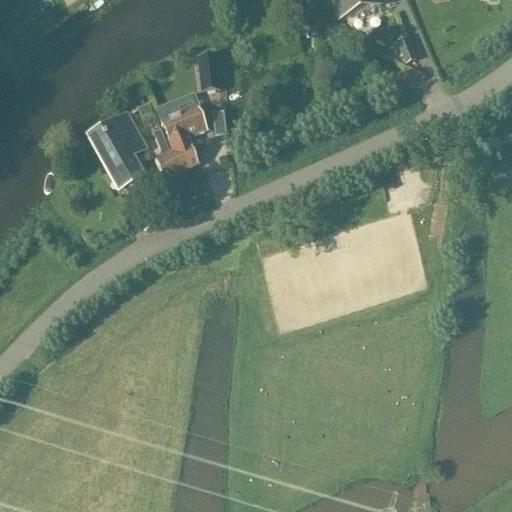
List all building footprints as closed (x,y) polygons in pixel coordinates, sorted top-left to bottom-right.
[(275,0),(275,2),(296,14),(303,0),(275,0)] [(381,8),(377,0),(329,0),(339,24),(381,8)] [(296,34),(265,41),(270,62),(301,55),(296,34)] [(416,63),(407,41),(398,45),(407,67),(416,63)] [(216,63),(198,65),(201,95),(219,93),(216,63)] [(141,121),(152,116),(148,106),(137,111),(141,121)] [(163,183),(198,168),(188,143),(207,135),(198,111),(172,122),(167,110),(156,114),(173,156),(170,157),(162,160),(154,163),(163,183)] [(145,154),(129,125),(96,143),(106,161),(102,163),(111,180),(115,178),(123,191),(142,181),(134,167),(131,161),(145,154)] [(160,135),(152,138),(162,160),(170,157),(160,135)]
